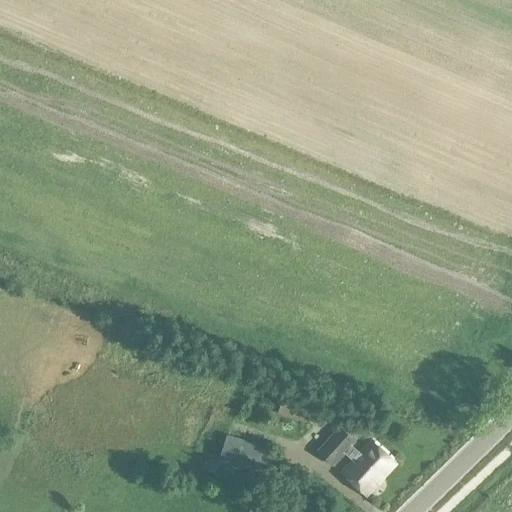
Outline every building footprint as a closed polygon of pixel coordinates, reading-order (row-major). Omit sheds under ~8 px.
[(311,402),(284,393),(277,413),(293,418),(295,411),(307,415),(311,402)] [(352,416),(346,424),(358,431),(363,423),(352,416)] [(318,453),(331,464),(342,450),(354,460),(341,474),(365,495),(395,461),(373,442),(364,453),(351,442),(354,439),(341,427),(318,453)] [(219,460),(266,472),(272,450),(226,437),(220,457),(219,460)] [(207,453),(202,469),(215,473),(219,460),(220,457),(207,453)] [(215,473),(214,474),(260,488),(264,475),(219,460),(215,473)]
